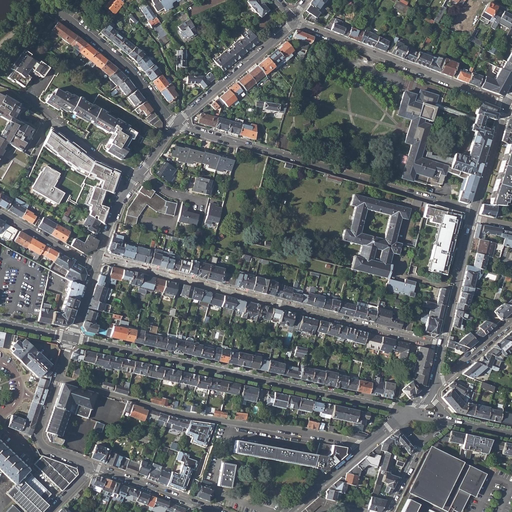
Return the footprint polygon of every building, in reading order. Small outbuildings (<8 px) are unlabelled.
[(109,0),(104,6),(114,15),(122,5),(124,3),(120,0),(109,0)] [(163,7),(164,10),(171,6),(170,3),(170,1),(170,0),(171,0),(159,0),(158,0),(150,0),(153,3),(152,4),(156,11),(163,7)] [(264,6),(259,0),(248,0),(246,2),(255,13),(256,13),(260,18),(268,11),(264,6)] [(311,0),(309,4),(318,10),(323,3),(317,0),(311,0)] [(478,0),(463,0),(461,4),(469,8),(471,4),(475,6),(478,0)] [(393,7),(406,14),(409,9),(410,8),(406,6),(399,2),(396,1),(395,3),(393,7)] [(481,16),(489,20),(492,17),(495,18),(496,16),(500,10),(496,8),(497,7),(488,2),(487,4),(483,12),(481,16)] [(148,19),(147,21),(154,16),(147,4),(141,9),(148,19)] [(442,6),(433,21),(434,22),(438,24),(446,8),(442,6)] [(511,24),(511,15),(504,11),(501,18),(496,16),(495,18),(490,27),(494,30),(498,23),(509,29),(510,28),(511,24)] [(147,21),(151,28),(153,26),(159,22),(154,16),(147,21)] [(323,28),(347,37),(351,28),(346,25),(345,29),(341,27),(343,22),(332,17),(323,28)] [(178,31),(183,38),(185,37),(186,38),(190,36),(191,38),(195,35),(189,18),(177,26),(179,30),(178,31)] [(480,18),(474,29),(478,31),(483,20),(480,18)] [(157,37),(158,39),(161,37),(166,33),(159,22),(153,26),(159,35),(157,37)] [(52,31),(60,37),(67,29),(58,23),(52,31)] [(99,33),(108,39),(115,31),(106,24),(99,33)] [(359,31),(351,28),(347,37),(359,41),(363,33),(365,30),(361,28),(359,31)] [(60,37),(69,45),(76,36),(67,29),(60,37)] [(474,37),(478,31),(474,29),(469,37),(468,40),(479,47),(482,42),(474,37)] [(359,41),(373,47),(378,37),(378,36),(365,30),(363,33),(359,41)] [(108,39),(118,47),(124,39),(115,31),(108,39)] [(292,38),(309,44),(312,41),(313,37),(295,31),(292,38)] [(242,39),(250,49),(258,42),(254,37),(250,32),(242,39)] [(158,39),(159,42),(168,36),(166,33),(161,37),(158,39)] [(69,45),(78,52),(85,44),(76,36),(69,45)] [(373,47),(384,51),(388,42),(378,37),(373,47)] [(393,41),(395,42),(390,53),(402,58),(406,48),(407,48),(401,45),(402,44),(396,42),(397,41),(399,38),(395,37),(393,41)] [(118,47),(127,55),(134,47),(124,39),(118,47)] [(234,43),(244,54),(250,49),(242,39),(240,41),(237,40),(234,43)] [(420,49),(424,51),(430,41),(425,39),(420,49)] [(387,52),(390,53),(395,42),(393,41),(387,52)] [(276,50),(284,59),(293,51),(286,42),(276,50)] [(227,49),(236,60),(244,54),(234,43),(227,49)] [(78,52),(89,60),(95,52),(85,44),(78,52)] [(296,54),(302,61),(308,48),(300,45),(299,47),(301,48),(300,52),(298,50),(296,54)] [(135,61),(136,62),(143,54),(134,47),(127,55),(135,61)] [(413,62),(418,53),(406,48),(402,58),(413,62)] [(176,66),(185,66),(185,49),(177,50),(176,66)] [(220,55),(229,66),(236,60),(227,49),(220,55)] [(286,61),(284,59),(276,50),(267,58),(274,67),(276,69),(286,61)] [(9,78),(23,87),(30,78),(28,77),(32,71),(42,78),(49,68),(40,61),(38,64),(29,57),(30,55),(25,51),(12,70),(14,71),(9,78)] [(89,60),(100,69),(106,61),(95,52),(89,60)] [(413,62),(426,67),(431,57),(418,52),(418,53),(413,62)] [(136,62),(144,72),(152,65),(143,54),(136,62)] [(212,62),(221,73),(229,66),(220,55),(212,62)] [(426,67),(438,72),(443,60),(432,56),(431,57),(426,67)] [(257,66),(264,75),(274,67),(267,58),(257,66)] [(451,77),(456,64),(446,59),(444,59),(443,60),(438,72),(451,77)] [(68,65),(78,73),(81,69),(71,61),(70,63),(68,65)] [(100,69),(109,77),(117,69),(106,61),(100,69)] [(508,72),(511,74),(511,65),(508,63),(506,62),(504,61),(500,68),(504,71),(507,73),(508,72)] [(144,72),(150,80),(160,72),(153,64),(152,65),(144,72)] [(460,70),(459,71),(469,75),(470,73),(473,66),(469,64),(469,66),(470,67),(468,72),(469,72),(469,73),(460,70)] [(247,74),(255,83),(261,78),(264,75),(257,66),(247,74)] [(479,87),(498,95),(498,94),(501,95),(503,93),(504,93),(511,79),(511,74),(508,72),(507,73),(504,71),(500,68),(495,66),(492,72),(497,74),(494,78),(491,77),(488,78),(484,76),(483,78),(479,87)] [(117,69),(109,77),(110,77),(117,69)] [(110,77),(116,86),(117,85),(126,78),(117,69),(110,77)] [(106,152),(121,161),(127,150),(123,148),(129,138),(132,140),(135,133),(128,129),(129,127),(115,119),(114,121),(105,116),(106,114),(93,106),(100,94),(60,71),(57,77),(55,76),(45,92),(44,92),(40,99),(41,100),(40,101),(46,104),(47,104),(59,111),(60,110),(63,111),(62,113),(63,117),(62,118),(69,122),(68,124),(87,136),(89,133),(87,131),(92,122),(99,126),(98,127),(107,133),(109,132),(115,136),(111,141),(110,140),(108,144),(110,145),(106,152)] [(459,71),(457,75),(456,79),(467,83),(469,75),(459,71)] [(215,79),(209,72),(203,77),(208,84),(215,79)] [(483,78),(470,73),(469,75),(467,83),(476,86),(479,87),(483,78)] [(151,82),(159,91),(168,84),(164,79),(161,74),(151,82)] [(245,91),(252,85),(255,83),(247,74),(238,82),(245,91)] [(198,84),(202,88),(208,84),(203,77),(202,76),(186,76),(186,84),(198,84)] [(117,85),(125,95),(134,87),(126,78),(117,85)] [(238,82),(235,84),(243,93),(245,91),(238,82)] [(159,91),(168,103),(177,96),(173,91),(175,90),(170,83),(168,84),(159,91)] [(228,90),(235,99),(240,95),(242,93),(243,93),(235,84),(228,90)] [(138,103),(140,105),(145,101),(136,90),(127,98),(134,106),(138,103)] [(224,104),(227,107),(236,99),(235,99),(228,90),(219,98),(224,104)] [(470,201),(477,177),(491,130),(483,128),(483,127),(482,125),(482,123),(484,118),(485,119),(486,118),(494,121),(498,108),(480,101),(478,108),(477,107),(475,114),(476,115),(475,118),(474,121),(473,124),(471,124),(469,130),(475,132),(469,149),(458,155),(454,154),(453,157),(445,162),(441,163),(435,163),(419,158),(429,124),(427,123),(428,120),(431,121),(435,107),(433,106),(434,103),(436,96),(420,91),(417,98),(413,96),(413,95),(412,95),(403,92),(398,108),(399,108),(397,115),(411,119),(408,130),(404,142),(411,144),(401,177),(425,185),(425,184),(434,185),(435,182),(441,184),(445,171),(457,175),(462,178),(466,178),(462,191),(460,190),(457,201),(465,203),(466,203),(467,203),(468,200),(470,201)] [(0,157),(4,152),(2,151),(6,143),(21,152),(25,145),(26,146),(28,143),(27,142),(31,136),(29,135),(32,131),(26,128),(26,127),(14,121),(17,114),(19,110),(18,109),(19,107),(0,95),(0,117),(8,122),(10,123),(7,127),(4,132),(0,140),(0,139),(0,157)] [(218,107),(219,108),(224,104),(219,98),(214,102),(218,107)] [(141,110),(145,115),(152,110),(145,101),(140,105),(134,110),(137,113),(141,110)] [(255,112),(262,113),(262,110),(278,113),(279,109),(285,110),(286,103),(283,102),(282,105),(255,101),(255,110),(255,112)] [(210,105),(213,109),(214,110),(218,107),(214,102),(210,105)] [(435,107),(474,121),(475,118),(440,105),(434,103),(433,106),(435,107)] [(146,117),(150,121),(157,116),(153,112),(146,117)] [(217,118),(217,117),(218,115),(218,114),(213,112),(212,117),(209,126),(214,128),(217,118)] [(197,123),(209,126),(212,117),(201,114),(197,123)] [(148,123),(152,125),(159,119),(157,116),(150,121),(148,123)] [(226,131),(229,121),(217,117),(217,118),(214,128),(226,131)] [(152,125),(160,130),(162,128),(161,122),(159,119),(152,125)] [(308,120),(302,122),(304,128),(310,125),(308,120)] [(226,131),(238,135),(241,125),(229,121),(226,131)] [(238,135),(255,140),(255,139),(255,126),(249,124),(249,127),(241,125),(238,135)] [(78,170),(87,175),(93,161),(87,157),(88,155),(51,127),(43,144),(56,154),(55,154),(72,167),(72,166),(78,170)] [(504,131),(501,141),(507,145),(510,146),(511,141),(511,140),(511,133),(504,131)] [(176,162),(184,164),(184,163),(188,146),(184,145),(183,147),(179,146),(180,145),(175,144),(174,150),(172,149),(170,157),(177,159),(176,162)] [(495,205),(503,206),(511,174),(511,147),(510,146),(507,145),(488,204),(495,205)] [(188,146),(184,163),(192,165),(193,162),(200,164),(200,163),(203,151),(199,149),(199,151),(193,149),(193,148),(188,146)] [(208,168),(215,169),(219,154),(214,152),(213,154),(208,152),(208,151),(203,150),(203,151),(200,163),(208,165),(207,167),(208,168)] [(215,170),(223,172),(223,169),(231,170),(234,158),(229,157),(229,158),(223,156),(223,155),(219,154),(215,169),(215,170)] [(93,161),(87,175),(100,181),(97,189),(93,187),(91,192),(87,205),(90,206),(89,207),(88,211),(89,211),(87,216),(99,222),(103,225),(108,209),(100,206),(105,191),(111,194),(113,189),(115,190),(119,177),(117,176),(119,171),(113,168),(112,170),(106,167),(107,166),(100,162),(99,163),(93,161)] [(155,175),(167,184),(172,178),(170,176),(174,170),(164,162),(161,166),(162,167),(159,172),(158,171),(155,175)] [(30,189),(57,204),(64,193),(56,189),(53,186),(56,181),(55,180),(59,174),(49,169),(50,169),(45,166),(41,172),(40,172),(30,189)] [(325,173),(323,178),(343,183),(344,178),(325,173)] [(193,192),(209,196),(210,189),(209,188),(211,180),(197,177),(196,182),(198,182),(196,188),(194,187),(193,192)] [(123,224),(134,227),(137,218),(145,205),(155,212),(173,216),(175,204),(164,202),(152,194),(154,192),(149,188),(147,191),(141,187),(138,192),(142,194),(140,197),(137,195),(127,209),(123,224)] [(0,194),(0,206),(6,210),(12,201),(0,194)] [(368,259),(371,250),(377,251),(375,261),(389,265),(389,264),(391,253),(397,255),(400,245),(394,243),(400,219),(406,220),(409,210),(398,207),(355,195),(352,205),(356,206),(350,231),(345,229),(342,239),(361,244),(358,257),(368,259)] [(17,205),(23,208),(25,210),(28,206),(25,204),(19,201),(15,198),(13,202),(17,205)] [(23,208),(17,205),(13,202),(8,211),(20,218),(25,210),(23,208)] [(459,212),(425,203),(422,215),(430,217),(429,219),(429,222),(438,224),(441,225),(436,246),(433,245),(430,259),(432,260),(430,269),(435,271),(435,272),(444,275),(447,264),(450,264),(453,250),(450,249),(452,243),(453,244),(455,233),(456,229),(458,229),(461,219),(458,218),(459,216),(458,215),(459,212)] [(478,214),(493,217),(495,205),(488,204),(481,204),(478,214)] [(63,214),(67,217),(70,211),(72,212),(74,208),(68,205),(63,214)] [(177,223),(195,227),(198,215),(186,212),(187,208),(181,206),(177,223)] [(204,223),(211,225),(212,221),(218,222),(221,209),(215,208),(214,209),(208,207),(204,223)] [(20,218),(34,226),(39,217),(35,216),(31,215),(32,213),(25,210),(20,218)] [(86,229),(94,234),(97,228),(95,228),(99,222),(87,216),(82,225),(86,228),(86,229)] [(37,228),(50,235),(56,225),(43,218),(37,228)] [(0,227),(0,233),(7,238),(13,227),(3,222),(0,227)] [(477,224),(473,237),(479,239),(482,230),(488,226),(483,225),(477,224)] [(63,242),(65,240),(69,232),(56,225),(50,235),(63,242)] [(485,233),(498,235),(500,229),(500,228),(488,226),(482,230),(479,239),(480,239),(480,236),(481,232),(485,233)] [(498,237),(504,238),(506,231),(500,229),(498,235),(498,237)] [(13,241),(24,247),(25,246),(30,237),(18,231),(13,241)] [(503,244),(511,246),(511,238),(509,237),(510,232),(506,231),(504,238),(503,244)] [(158,233),(153,232),(152,235),(148,250),(136,246),(134,255),(133,259),(150,264),(154,249),(158,233)] [(70,246),(83,254),(94,249),(97,240),(88,235),(83,244),(74,239),(70,246)] [(109,253),(116,255),(121,241),(117,240),(118,238),(112,236),(107,250),(109,253)] [(30,237),(25,246),(39,254),(39,253),(43,245),(30,237)] [(416,240),(413,239),(412,243),(402,240),(401,244),(414,248),(416,240)] [(476,252),(485,255),(489,241),(480,239),(479,239),(476,252)] [(126,257),(129,245),(124,244),(120,256),(126,257)] [(39,253),(53,260),(56,253),(43,245),(39,253)] [(150,264),(158,266),(160,256),(162,251),(154,249),(150,264)] [(171,269),(173,259),(170,258),(171,256),(172,252),(169,251),(168,254),(167,258),(164,267),(171,269)] [(473,267),(484,270),(487,256),(485,255),(476,252),(473,267)] [(69,281),(82,286),(86,274),(83,268),(56,253),(53,260),(48,270),(69,281)] [(368,259),(358,257),(354,255),(350,269),(356,271),(355,271),(357,272),(358,271),(366,273),(366,274),(372,275),(371,275),(373,276),(373,275),(380,277),(380,278),(381,278),(381,277),(386,278),(388,272),(390,265),(389,265),(375,261),(368,259)] [(162,256),(160,256),(158,266),(164,267),(167,258),(162,256)] [(171,269),(178,271),(181,260),(173,259),(171,269)] [(178,271),(187,273),(190,262),(181,260),(178,271)] [(187,273),(193,275),(195,267),(197,262),(190,260),(190,262),(187,273)] [(197,267),(195,267),(193,275),(205,278),(209,266),(209,265),(198,262),(197,267)] [(96,284),(102,286),(106,273),(108,266),(106,265),(103,266),(101,268),(96,284)] [(472,288),(472,286),(474,279),(477,279),(480,274),(482,275),(484,270),(473,267),(467,265),(462,285),(472,288)] [(108,266),(106,273),(109,274),(108,277),(121,280),(121,279),(123,270),(108,266)] [(205,278),(219,282),(222,273),(222,270),(209,266),(205,278)] [(125,290),(127,290),(128,286),(129,284),(131,272),(123,270),(121,279),(127,280),(125,290)] [(131,272),(129,284),(138,286),(141,275),(131,272)] [(239,281),(236,280),(235,286),(243,288),(246,276),(246,275),(240,273),(239,281)] [(229,275),(225,274),(223,283),(231,285),(233,277),(229,276),(229,275)] [(138,288),(137,292),(145,294),(146,290),(152,291),(152,290),(155,278),(141,275),(138,286),(138,288)] [(251,290),(254,279),(246,276),(243,288),(251,290)] [(263,280),(254,277),(254,279),(251,290),(260,292),(263,280)] [(152,290),(162,292),(163,288),(165,280),(155,278),(152,290)] [(384,291),(413,298),(414,293),(412,293),(415,282),(404,280),(403,283),(390,280),(388,279),(387,283),(386,283),(384,291)] [(177,284),(165,280),(163,288),(162,292),(161,295),(173,299),(177,284)] [(260,292),(273,296),(276,284),(276,283),(263,280),(260,292)] [(66,298),(76,302),(82,286),(69,281),(66,290),(67,291),(66,298)] [(293,301),(299,303),(301,294),(302,292),(297,290),(295,289),(297,283),(294,282),(292,288),(289,300),(293,301)] [(90,300),(103,303),(107,287),(102,286),(96,284),(90,300)] [(273,296),(289,300),(292,288),(276,284),(273,296)] [(180,295),(190,298),(193,288),(183,285),(180,295)] [(472,286),(472,288),(462,285),(460,291),(470,294),(471,294),(473,294),(475,295),(477,287),(472,286)] [(190,299),(199,301),(199,300),(202,290),(193,288),(190,298),(190,299)] [(299,303),(311,306),(314,295),(315,289),(309,288),(307,296),(301,294),(299,303)] [(440,288),(436,302),(436,304),(444,306),(448,290),(444,289),(440,288)] [(199,300),(209,302),(211,293),(202,290),(199,300)] [(456,309),(467,313),(468,309),(467,308),(470,296),(473,296),(473,294),(471,294),(470,294),(460,291),(456,309)] [(208,303),(221,307),(224,296),(211,293),(209,302),(208,303)] [(328,310),(331,299),(331,297),(332,295),(324,293),(323,297),(320,308),(328,310)] [(323,297),(314,295),(311,306),(320,308),(323,297)] [(221,307),(233,310),(235,299),(224,296),(221,307)] [(50,324),(64,327),(69,323),(76,302),(66,298),(65,297),(60,312),(61,312),(62,313),(59,314),(59,313),(58,314),(58,315),(57,315),(57,313),(53,312),(50,324)] [(232,312),(237,313),(238,309),(243,310),(245,301),(235,299),(233,310),(232,312)] [(335,301),(331,299),(328,310),(336,312),(338,301),(335,301)] [(87,308),(108,313),(111,305),(103,303),(90,300),(87,308)] [(247,318),(256,321),(257,317),(260,305),(245,301),(243,310),(242,314),(241,317),(247,319),(247,318)] [(336,312),(353,317),(356,306),(338,301),(336,312)] [(436,304),(426,301),(424,307),(431,309),(430,312),(429,312),(428,314),(428,317),(440,320),(444,306),(436,304)] [(50,305),(42,303),(38,321),(50,324),(53,312),(53,311),(49,310),(50,305)] [(493,310),(501,320),(511,310),(511,305),(509,305),(503,303),(501,305),(501,304),(493,310)] [(363,305),(360,304),(360,307),(356,306),(353,317),(363,319),(365,309),(366,306),(365,306),(364,308),(362,308),(363,305)] [(260,305),(257,317),(269,321),(272,308),(260,305)] [(277,322),(278,323),(281,311),(272,308),(269,321),(271,321),(271,322),(276,323),(277,322)] [(83,321),(93,324),(96,313),(87,309),(83,321)] [(375,311),(365,309),(363,319),(373,322),(375,311)] [(373,322),(387,326),(390,313),(391,312),(376,309),(375,311),(373,322)] [(466,318),(470,320),(471,317),(472,315),(467,313),(456,309),(455,314),(454,315),(460,317),(460,318),(465,319),(466,318)] [(287,330),(295,332),(296,331),(300,315),(281,311),(278,323),(278,324),(288,326),(287,330)] [(387,326),(400,329),(402,320),(397,319),(397,318),(395,316),(395,314),(390,313),(387,326)] [(428,314),(426,314),(423,313),(420,315),(420,319),(421,321),(425,322),(423,331),(431,333),(430,337),(433,338),(437,335),(440,320),(428,317),(428,314)] [(296,331),(312,335),(316,320),(300,315),(296,331)] [(452,326),(462,330),(463,328),(461,327),(461,324),(459,324),(460,318),(460,317),(454,315),(452,326)] [(316,334),(324,336),(324,334),(327,323),(319,320),(316,334)] [(476,335),(481,337),(496,324),(487,320),(485,321),(484,320),(477,327),(479,329),(473,334),(476,335)] [(95,333),(98,325),(94,324),(93,324),(83,321),(81,326),(85,331),(95,333)] [(115,338),(124,340),(126,329),(127,326),(128,322),(120,321),(118,327),(115,338)] [(324,334),(335,337),(339,326),(327,323),(324,334)] [(110,337),(115,338),(118,327),(109,325),(108,328),(112,329),(110,337)] [(147,331),(147,333),(147,335),(143,334),(141,344),(153,346),(155,336),(157,327),(150,326),(149,331),(147,331)] [(339,326),(335,337),(339,338),(339,339),(343,340),(343,338),(346,327),(339,326)] [(343,338),(353,341),(355,330),(346,327),(343,338)] [(134,328),(134,329),(134,330),(126,329),(124,340),(133,342),(135,333),(136,329),(136,328),(134,328)] [(144,331),(139,330),(138,334),(135,333),(133,342),(141,344),(143,334),(144,332),(144,331)] [(363,345),(364,342),(366,333),(355,330),(353,341),(352,342),(363,345)] [(511,330),(501,339),(511,343),(511,330)] [(12,334),(0,331),(0,344),(9,347),(10,341),(12,334)] [(456,343),(468,348),(476,342),(473,337),(476,335),(473,334),(468,332),(456,343)] [(366,347),(379,351),(379,350),(382,337),(369,334),(367,343),(366,347)] [(153,346),(164,349),(166,339),(155,336),(153,346)] [(391,349),(393,349),(395,340),(382,337),(379,350),(383,351),(383,353),(387,354),(388,352),(390,351),(391,349)] [(173,351),(175,340),(166,338),(166,339),(164,349),(173,351)] [(505,354),(511,348),(511,343),(501,339),(486,352),(501,359),(502,356),(505,356),(506,355),(505,354)] [(12,352),(37,378),(41,374),(43,376),(45,378),(47,376),(50,373),(46,369),(50,365),(25,340),(24,340),(21,343),(19,341),(18,340),(16,342),(12,345),(15,349),(12,352)] [(182,352),(184,341),(175,340),(173,351),(182,352)] [(409,344),(395,340),(393,349),(392,351),(400,353),(399,358),(405,360),(409,344)] [(454,353),(460,355),(468,348),(456,343),(454,342),(448,340),(447,347),(452,348),(455,349),(454,353)] [(182,352),(190,354),(193,343),(184,341),(182,352)] [(190,354),(199,356),(201,346),(201,345),(197,344),(197,343),(196,343),(195,344),(193,343),(190,354)] [(201,346),(199,356),(210,359),(218,361),(221,348),(216,347),(216,351),(212,350),(212,346),(202,344),(201,345),(201,346)] [(218,361),(227,362),(229,352),(229,351),(226,350),(226,347),(226,346),(222,345),(221,348),(218,361)] [(305,349),(295,346),(294,351),(294,352),(294,355),(300,357),(300,353),(304,354),(305,349)] [(417,375),(427,376),(433,352),(431,349),(419,346),(413,374),(417,375)] [(71,359),(82,361),(84,350),(79,349),(73,352),(71,359)] [(82,361),(94,364),(96,353),(84,350),(82,361)] [(235,364),(237,353),(233,352),(233,353),(229,352),(227,362),(235,364)] [(235,364),(248,367),(251,355),(237,352),(237,353),(235,364)] [(490,368),(496,370),(501,359),(486,352),(476,361),(479,362),(478,364),(486,367),(490,368)] [(101,368),(106,369),(109,356),(96,353),(94,364),(93,364),(101,366),(101,368)] [(260,359),(260,357),(254,356),(251,355),(248,367),(266,371),(268,361),(260,359)] [(111,368),(119,370),(122,359),(109,356),(106,369),(110,370),(111,368)] [(119,370),(132,373),(135,361),(122,359),(119,370)] [(266,371),(274,373),(276,363),(276,362),(269,360),(268,361),(266,371)] [(132,373),(144,376),(147,364),(135,361),(132,373)] [(474,377),(483,368),(486,367),(478,364),(474,362),(460,374),(471,378),(473,376),(474,377)] [(274,373),(281,374),(283,364),(276,363),(274,373)] [(144,376),(161,380),(164,368),(147,364),(144,376)] [(399,372),(407,373),(409,366),(403,364),(399,372)] [(299,378),(310,381),(313,370),(302,367),(301,372),(299,378)] [(161,380),(178,383),(180,372),(164,368),(161,380)] [(285,375),(295,377),(296,371),(291,370),(291,369),(287,368),(285,375)] [(310,381),(321,383),(324,372),(313,369),(313,370),(310,381)] [(336,375),(336,374),(324,371),(324,372),(321,383),(334,386),(336,375)] [(178,383),(186,385),(189,373),(180,372),(178,383)] [(186,385),(195,387),(198,375),(189,373),(186,385)] [(210,378),(198,375),(195,387),(208,390),(210,378)] [(334,386),(345,388),(347,379),(347,377),(336,375),(334,386)] [(427,376),(417,375),(415,383),(417,383),(417,385),(415,386),(419,390),(422,389),(424,386),(427,376)] [(30,435),(31,435),(51,378),(49,377),(48,381),(42,379),(41,378),(27,418),(25,417),(24,419),(12,415),(8,427),(30,435)] [(209,389),(225,393),(227,382),(212,378),(209,389)] [(381,396),(384,383),(381,382),(380,381),(380,379),(376,378),(375,382),(371,381),(370,383),(368,394),(381,396)] [(355,391),(358,381),(347,379),(345,388),(355,391)] [(113,384),(103,381),(101,387),(112,390),(113,384)] [(355,391),(368,394),(370,383),(358,381),(355,391)] [(237,393),(241,394),(243,385),(227,382),(225,393),(237,395),(237,393)] [(381,396),(391,399),(395,384),(384,382),(384,383),(381,396)] [(415,386),(411,382),(401,390),(409,399),(419,390),(415,386)] [(453,390),(468,398),(470,393),(471,391),(452,382),(447,386),(451,388),(453,390)] [(486,391),(492,393),(493,386),(481,382),(480,385),(479,387),(487,389),(486,391)] [(95,394),(62,384),(54,407),(68,412),(87,419),(95,394)] [(114,391),(127,395),(128,390),(128,388),(120,386),(116,385),(114,391)] [(240,399),(260,403),(263,390),(243,385),(241,394),(240,399)] [(453,390),(451,388),(441,397),(455,413),(463,414),(466,405),(462,404),(451,391),(453,390)] [(285,409),(285,407),(288,395),(274,392),(273,396),(268,395),(269,391),(263,390),(260,403),(285,409)] [(285,407),(297,410),(300,398),(288,395),(285,407)] [(310,412),(310,409),(312,401),(300,398),(297,410),(296,414),(299,415),(300,413),(305,415),(305,411),(310,412)] [(143,421),(145,416),(147,411),(141,409),(141,407),(133,405),(134,403),(127,401),(123,412),(129,414),(129,416),(143,421)] [(316,411),(320,413),(323,403),(312,401),(310,409),(316,411)] [(463,414),(471,416),(474,404),(467,402),(466,405),(463,414)] [(181,410),(190,412),(191,405),(182,403),(181,410)] [(330,419),(330,417),(333,405),(323,403),(320,413),(319,416),(330,419)] [(471,416),(486,420),(488,409),(489,408),(474,404),(471,416)] [(330,417),(353,423),(357,411),(333,405),(330,417)] [(68,412),(54,407),(46,432),(49,433),(48,436),(50,441),(57,444),(58,440),(57,439),(58,438),(56,437),(57,435),(58,435),(59,432),(61,432),(68,412)] [(145,416),(157,420),(159,413),(148,409),(147,411),(145,416)] [(486,420),(498,422),(500,412),(488,409),(486,420)] [(368,413),(357,411),(353,423),(351,429),(362,432),(365,419),(367,420),(368,413)] [(234,419),(246,420),(246,414),(236,412),(234,419)] [(511,425),(511,415),(505,414),(505,413),(500,412),(498,422),(511,425)] [(163,426),(164,427),(168,416),(159,413),(157,420),(162,421),(164,422),(163,426)] [(180,427),(187,429),(190,421),(178,419),(168,416),(164,427),(169,428),(170,424),(180,427)] [(213,424),(190,421),(187,429),(184,435),(191,437),(190,443),(205,448),(213,424)] [(380,452),(384,453),(388,454),(390,448),(394,448),(395,446),(397,447),(399,448),(401,446),(408,455),(411,448),(396,430),(373,449),(380,452)] [(448,442),(462,445),(464,433),(450,430),(448,442)] [(349,437),(361,440),(367,436),(351,432),(349,437)] [(483,461),(488,448),(492,440),(485,438),(475,436),(464,433),(462,445),(459,459),(481,460),(483,461)] [(233,453),(312,467),(313,466),(314,461),(316,456),(307,454),(307,450),(305,450),(303,450),(303,453),(286,450),(287,447),(285,446),(282,446),(282,449),(266,446),(266,443),(264,442),(262,442),(261,446),(244,442),(245,439),(243,438),(241,438),(241,442),(235,441),(233,453)] [(488,448),(502,451),(504,442),(492,440),(488,448)] [(25,511),(41,511),(48,505),(43,501),(50,494),(27,472),(28,470),(25,467),(0,442),(0,470),(15,484),(6,494),(25,511)] [(431,445),(433,447),(443,451),(445,445),(436,442),(431,445)] [(502,454),(511,455),(511,444),(504,442),(502,451),(502,454)] [(345,448),(320,443),(316,456),(314,461),(313,466),(312,467),(314,467),(314,468),(320,469),(322,472),(326,469),(327,470),(345,454),(344,454),(345,448)] [(91,458),(104,463),(109,452),(109,450),(95,445),(91,458)] [(439,450),(429,445),(406,492),(431,505),(432,504),(447,511),(450,511),(452,509),(458,511),(459,511),(469,494),(474,496),(486,474),(454,458),(455,458),(439,450)] [(366,456),(346,473),(358,476),(360,471),(367,465),(375,467),(380,452),(373,449),(371,452),(374,455),(371,458),(366,456)] [(104,463),(125,471),(128,461),(129,459),(109,452),(104,463)] [(188,455),(178,452),(174,463),(181,466),(178,475),(171,472),(170,473),(166,486),(183,492),(191,469),(193,470),(197,462),(187,458),(188,455)] [(384,453),(379,471),(383,472),(383,470),(388,471),(393,456),(388,454),(384,453)] [(34,464),(57,486),(61,491),(78,474),(76,468),(42,456),(34,464)] [(138,472),(147,475),(150,466),(151,463),(142,460),(140,466),(138,472)] [(137,475),(138,472),(140,466),(128,461),(125,471),(137,475)] [(145,478),(156,482),(160,469),(161,467),(151,463),(150,466),(147,475),(145,478)] [(216,485),(229,488),(233,465),(221,463),(217,479),(216,485)] [(156,482),(166,486),(170,473),(160,469),(156,482)] [(376,481),(375,484),(378,485),(379,481),(386,484),(383,492),(389,494),(397,478),(390,476),(388,475),(389,473),(388,473),(388,471),(383,470),(383,472),(379,471),(378,472),(376,481)] [(341,478),(337,481),(346,484),(354,486),(355,486),(358,476),(346,473),(345,479),(341,478)] [(87,489),(93,491),(94,486),(101,489),(105,479),(98,476),(91,478),(87,489)] [(108,502),(111,493),(115,483),(105,479),(101,489),(100,492),(105,495),(103,501),(108,502)] [(337,481),(327,489),(336,492),(341,493),(342,489),(345,490),(346,484),(337,481)] [(114,497),(115,498),(120,485),(115,483),(111,493),(114,494),(113,497),(113,498),(114,499),(114,497)] [(121,496),(124,497),(125,493),(127,487),(120,485),(115,498),(119,499),(121,496)] [(195,497),(208,502),(212,490),(207,488),(208,487),(203,485),(203,487),(199,485),(195,497)] [(135,502),(139,492),(127,487),(125,493),(131,496),(130,500),(135,502)] [(326,495),(325,499),(334,501),(336,492),(327,489),(324,492),(325,494),(326,495)] [(135,502),(152,508),(153,503),(155,498),(139,492),(135,502)] [(379,511),(386,500),(373,497),(371,496),(368,509),(378,511),(379,511)] [(312,511),(320,505),(334,509),(337,502),(335,501),(334,501),(325,499),(318,497),(300,511),(312,511)] [(168,503),(155,498),(153,503),(164,507),(166,508),(168,503)] [(414,511),(417,504),(407,499),(400,511),(414,511)] [(349,505),(337,502),(334,509),(346,511),(347,510),(353,511),(366,511),(367,511),(368,509),(366,509),(364,508),(359,507),(349,505)] [(183,511),(185,509),(168,503),(166,508),(166,510),(171,511),(183,511)]
